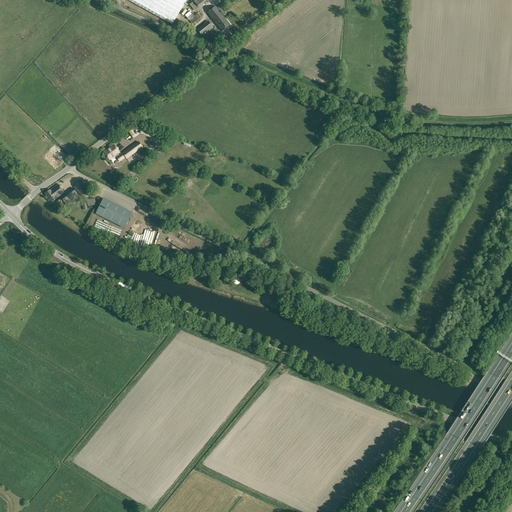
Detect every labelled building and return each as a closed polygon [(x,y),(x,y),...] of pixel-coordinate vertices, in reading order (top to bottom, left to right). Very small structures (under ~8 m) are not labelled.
[(128,0),(173,24),(186,0),(128,0)] [(198,7),(193,1),(190,4),(194,10),(198,7)] [(222,31),(230,25),(216,6),(208,13),(222,31)] [(193,24),(201,17),(198,13),(189,19),(193,24)] [(197,29),(202,36),(213,27),(208,21),(197,29)] [(120,154),(119,153),(120,152),(114,144),(104,152),(109,160),(115,156),(116,157),(116,158),(119,162),(125,158),(126,159),(143,147),(139,141),(120,154)] [(88,190),(81,181),(74,187),(81,196),(88,190)] [(52,202),(58,198),(64,193),(58,184),(45,194),(52,202)] [(60,197),(64,203),(77,193),(73,187),(60,197)] [(103,200),(96,213),(125,228),(131,215),(103,200)]
